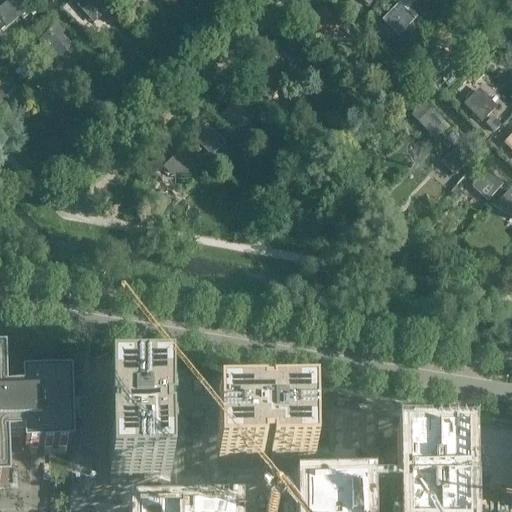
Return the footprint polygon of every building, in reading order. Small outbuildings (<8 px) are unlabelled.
[(19,0),(10,0),(0,9),(0,16),(10,27),(29,10),(19,0)] [(80,0),(68,12),(88,31),(107,11),(95,0),(80,0)] [(384,38),(417,37),(416,3),(384,4),(384,38)] [(303,25),(323,44),(342,24),(322,5),(303,25)] [(23,56),(43,74),(62,55),(42,36),(23,56)] [(408,75),(428,94),(447,74),(427,55),(408,75)] [(0,110),(17,93),(0,76),(0,110)] [(234,95),(253,114),(273,94),(253,76),(234,95)] [(461,106),(480,125),(499,105),(480,86),(461,106)] [(439,147),(456,132),(428,102),(412,117),(439,147)] [(224,120),(241,133),(254,116),(237,103),(224,120)] [(203,145),(215,156),(230,141),(218,130),(203,145)] [(511,130),(501,142),(511,152),(511,130)] [(159,164),(178,182),(198,163),(178,144),(159,164)] [(492,207),(511,226),(511,224),(511,188),(511,187),(492,207)] [(70,412),(69,398),(69,389),(69,382),(68,382),(68,381),(68,379),(68,375),(68,367),(3,359),(0,358),(0,484),(7,484),(6,440),(24,439),(24,452),(71,450),(70,412)] [(168,381),(107,382),(109,511),(464,511),(463,445),(312,448),(311,406),(168,408),(168,381)]
